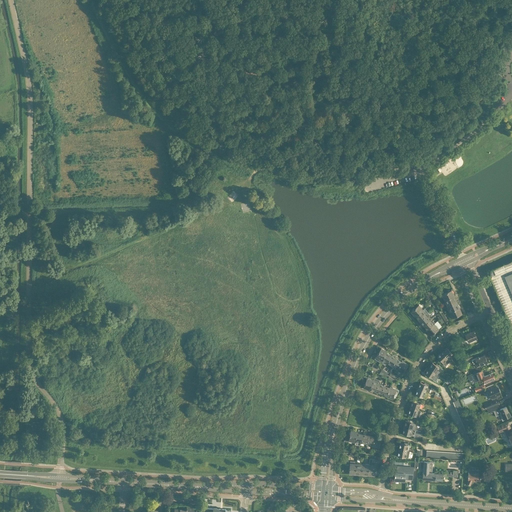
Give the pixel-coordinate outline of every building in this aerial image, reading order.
[(505,44),(500,57),(502,58),(507,46),(511,48),(511,46),(511,33),(509,32),(508,32),(507,32),(506,36),(505,44)] [(48,172),(55,172),(55,147),(42,147),(42,163),(41,163),(40,193),(51,193),(51,177),(48,177),(48,172)] [(511,260),(488,271),(511,327),(511,260)] [(442,294),(445,300),(454,296),(451,290),(450,290),(448,291),(448,292),(442,294)] [(454,296),(445,300),(447,306),(457,302),(455,299),(456,298),(455,296),(454,296)] [(458,304),(457,302),(447,306),(450,311),(459,307),(459,306),(458,304)] [(416,315),(423,310),(418,305),(414,309),(413,308),(411,310),(412,310),(411,311),(415,316),(416,316),(416,315)] [(462,313),(459,307),(450,311),(452,317),(458,315),(460,315),(460,314),(462,313)] [(427,314),(428,313),(425,308),(423,310),(416,315),(416,316),(420,320),(427,314)] [(423,325),(430,319),(431,318),(427,314),(420,320),(423,325)] [(433,321),(432,321),(430,319),(423,325),(427,329),(434,323),(435,323),(433,321)] [(434,323),(427,329),(426,330),(430,335),(432,334),(434,333),(434,332),(438,329),(434,323)] [(458,338),(461,344),(464,342),(463,341),(467,339),(468,342),(477,338),(474,331),(465,335),(466,336),(462,337),(461,337),(458,338)] [(446,347),(442,352),(448,358),(453,354),(452,353),(452,352),(450,351),(446,347)] [(382,360),(382,359),(386,352),(387,351),(381,348),(381,349),(380,349),(379,351),(379,352),(376,357),(382,360)] [(388,362),(391,355),(386,352),(382,359),(385,361),(384,362),(383,364),(386,365),(387,363),(388,362)] [(448,358),(442,352),(437,356),(438,357),(438,358),(440,360),(440,359),(443,362),(442,362),(445,365),(450,360),(448,358)] [(392,366),(396,358),(391,355),(388,362),(390,364),(390,365),(392,366)] [(475,358),(472,360),(473,363),(474,363),(476,367),(480,365),(487,362),(484,355),(479,357),(479,356),(475,358)] [(402,362),(401,361),(396,358),(392,366),(394,367),(395,366),(397,368),(398,368),(402,362)] [(402,360),(401,361),(402,362),(398,368),(397,368),(397,369),(402,372),(401,373),(405,376),(408,371),(405,369),(405,368),(406,368),(407,366),(407,365),(408,364),(402,360)] [(432,363),(429,368),(439,375),(443,369),(440,368),(441,367),(436,364),(436,365),(432,363)] [(429,368),(425,373),(426,373),(426,374),(428,376),(428,375),(432,377),(431,378),(435,381),(439,375),(429,368)] [(491,373),(484,376),(481,371),(472,375),(475,382),(479,381),(480,381),(482,380),(482,379),(483,380),(484,379),(485,382),(489,381),(488,380),(494,378),(491,373)] [(370,389),(373,380),(367,378),(367,377),(364,376),(362,381),(365,382),(364,383),(363,386),(364,386),(363,387),(370,390),(370,389)] [(375,391),(379,382),(376,381),(376,383),(373,381),(373,380),(370,389),(375,391)] [(381,393),(384,385),(380,384),(381,383),(379,382),(375,391),(381,393)] [(420,382),(418,388),(429,393),(432,386),(429,385),(428,386),(427,385),(428,385),(425,383),(425,384),(420,382)] [(386,395),(389,388),(386,386),(386,385),(384,384),(384,385),(381,393),(386,395)] [(494,388),(493,384),(485,387),(486,389),(488,392),(486,392),(488,397),(490,396),(490,397),(491,397),(492,399),(499,396),(498,393),(500,392),(497,386),(494,388)] [(386,395),(386,396),(392,398),(393,397),(394,397),(395,395),(394,394),(394,393),(397,394),(399,390),(390,387),(389,388),(386,395)] [(429,393),(418,388),(415,394),(416,394),(416,395),(419,396),(419,395),(422,397),(422,398),(426,399),(429,393)] [(499,403),(497,399),(484,405),(485,409),(499,403)] [(412,401),(410,407),(419,410),(421,404),(420,404),(420,403),(417,402),(417,403),(412,401)] [(505,407),(500,409),(498,404),(487,409),(488,413),(493,411),(496,416),(500,415),(502,419),(510,416),(508,412),(505,407)] [(421,411),(419,410),(410,407),(408,413),(410,413),(409,414),(412,415),(412,414),(419,417),(421,411)] [(406,421),(404,427),(413,429),(416,430),(421,432),(422,429),(416,427),(417,424),(413,423),(414,422),(411,421),(411,422),(406,421)] [(511,442),(511,428),(511,429),(508,422),(497,427),(499,432),(504,430),(508,438),(510,437),(511,442)] [(404,427),(403,433),(404,433),(404,434),(406,435),(406,434),(411,435),(414,436),(416,430),(413,429),(404,427)] [(355,442),(357,432),(351,430),(351,432),(350,432),(349,434),(350,434),(350,435),(346,434),(345,441),(349,442),(349,440),(355,442)] [(375,436),(374,437),(373,445),(379,447),(380,441),(381,441),(381,439),(381,438),(381,437),(375,436)] [(411,451),(407,451),(399,449),(397,455),(399,456),(401,457),(401,456),(406,457),(409,458),(411,451)] [(442,474),(432,473),(432,462),(420,461),(419,468),(424,468),(423,472),(422,479),(442,480),(442,479),(443,479),(443,475),(442,475),(443,473),(442,473),(442,474)] [(395,473),(394,480),(395,480),(395,479),(404,480),(404,481),(405,481),(405,478),(406,478),(406,479),(412,479),(413,468),(407,467),(407,469),(397,468),(397,473),(395,473)] [(481,475),(481,470),(468,469),(468,480),(467,484),(470,485),(472,481),(475,481),(481,481),(481,479),(481,476),(481,475)]
